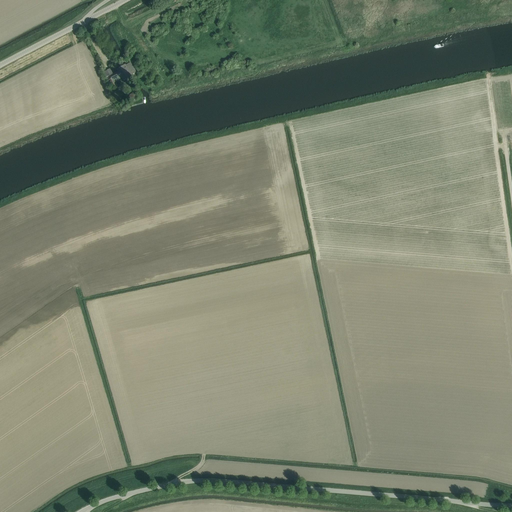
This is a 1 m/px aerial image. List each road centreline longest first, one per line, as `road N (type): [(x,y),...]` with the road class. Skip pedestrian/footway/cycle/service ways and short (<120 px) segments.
road 1 (unclassified): [(511,505),(215,480),(134,491),(80,511)]
road 2 (tertiary): [(0,67),(128,0)]
